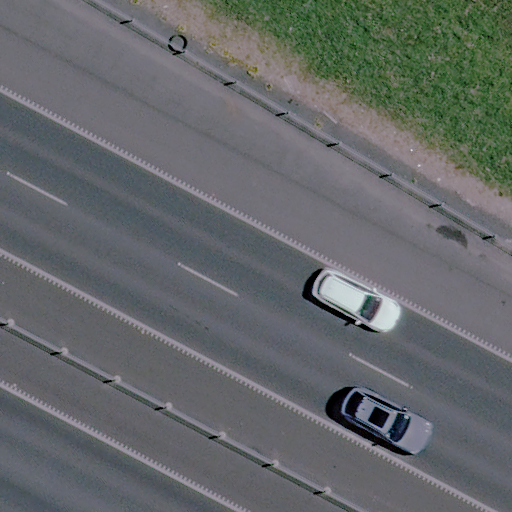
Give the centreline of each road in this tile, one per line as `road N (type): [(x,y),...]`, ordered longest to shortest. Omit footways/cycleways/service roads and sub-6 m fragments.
road 1 (motorway): [(0,155),(511,425)]
road 2 (motorway): [(112,511),(0,452)]
